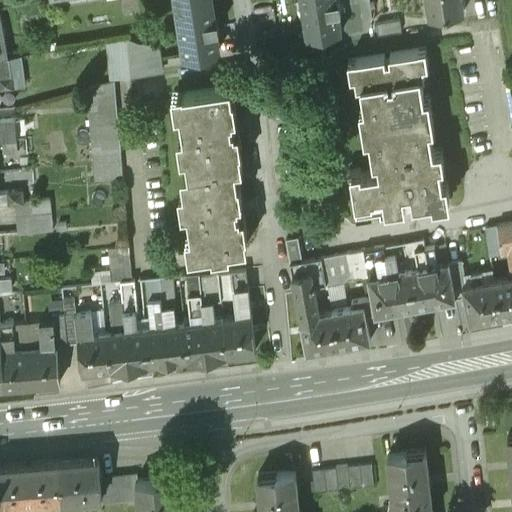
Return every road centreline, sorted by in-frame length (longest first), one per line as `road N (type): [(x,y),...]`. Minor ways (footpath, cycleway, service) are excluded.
road 1 (primary): [(0,428),(290,390)]
road 2 (residential): [(269,227),(307,217),(368,238),(470,217),(498,184),(504,157)]
road 3 (residential): [(242,0),(269,227)]
road 4 (primary): [(290,390),(511,355)]
